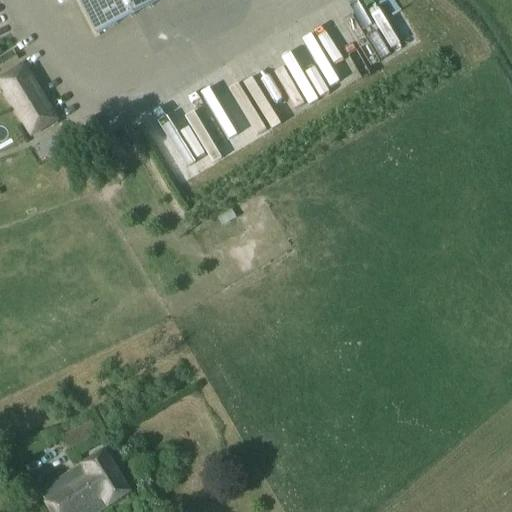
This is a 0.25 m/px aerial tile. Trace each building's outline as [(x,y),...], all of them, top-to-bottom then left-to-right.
[(76,0),(95,35),(165,0),(76,0)] [(369,73),(406,50),(374,0),(361,0),(334,17),(369,73)] [(16,108),(40,94),(23,67),(16,71),(22,82),(5,92),(16,108)] [(297,80),(283,88),(287,95),(278,101),(288,117),(311,103),(297,80)] [(56,121),(40,94),(16,108),(26,125),(42,115),(48,125),(56,121)] [(106,139),(94,118),(85,123),(97,144),(106,139)] [(120,148),(114,137),(98,146),(104,157),(120,148)] [(97,435),(88,421),(63,437),(71,451),(97,435)] [(102,511),(132,493),(106,452),(40,492),(52,511),(102,511)]
